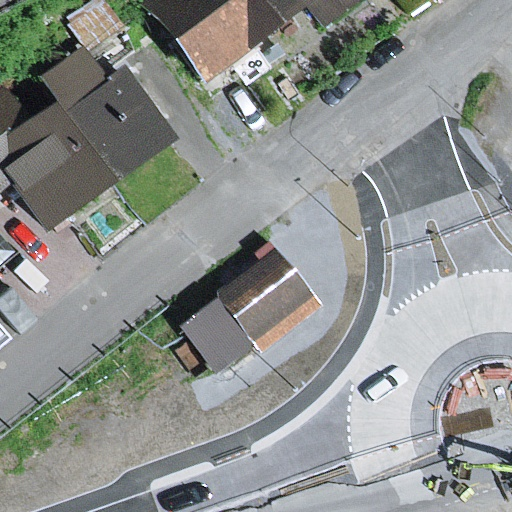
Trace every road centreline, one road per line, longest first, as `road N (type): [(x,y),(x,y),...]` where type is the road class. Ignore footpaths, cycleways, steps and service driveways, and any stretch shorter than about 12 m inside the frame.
road 1 (residential): [(390,91),(0,393)]
road 2 (unclassified): [(390,91),(460,311)]
road 3 (primary): [(460,311),(424,337),(400,374),(391,417),(398,460)]
road 4 (primary): [(242,511),(398,460)]
road 5 (unclassified): [(508,0),(390,91)]
